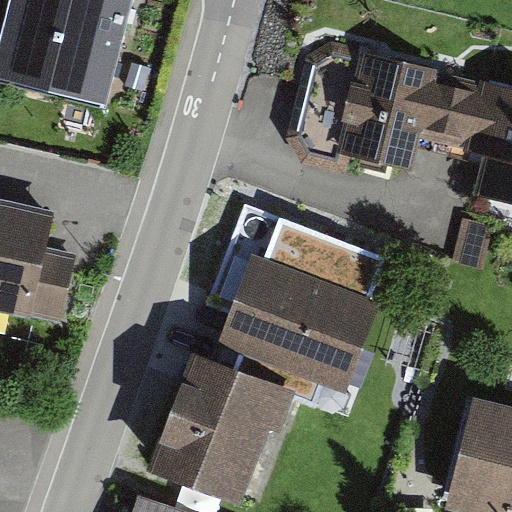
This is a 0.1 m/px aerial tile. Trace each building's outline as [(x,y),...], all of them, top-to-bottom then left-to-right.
[(9,0),(0,40),(0,83),(111,110),(137,0),(9,0)] [(484,82),(339,46),(308,61),(289,137),(303,163),(347,173),(352,153),(413,168),(421,135),(468,146),(484,82)] [(511,87),(484,82),(468,146),(485,152),(475,194),(511,202),(511,87)] [(0,196),(0,309),(64,323),(79,255),(47,248),(56,209),(0,196)] [(495,227),(463,219),(453,262),(484,270),(495,227)] [(385,300),(250,249),(210,356),(284,384),(289,370),(350,392),(385,300)] [(210,356),(196,351),(150,469),(242,504),(272,428),(281,431),(297,389),(284,384),(210,356)] [(511,511),(511,404),(476,395),(447,507),(460,510),(468,511),(511,511)] [(199,511),(141,492),(133,511),(199,511)]
